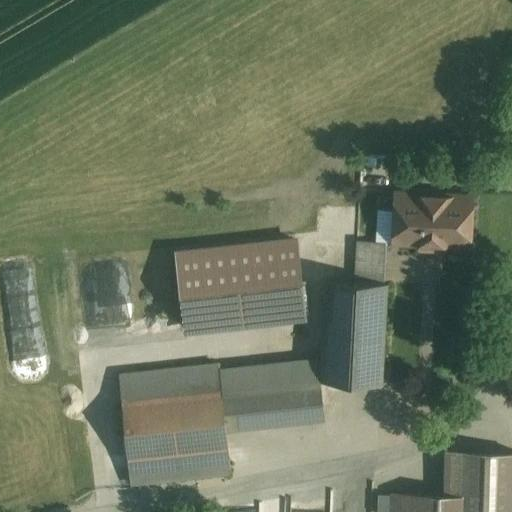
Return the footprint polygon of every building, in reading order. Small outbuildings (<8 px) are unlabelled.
[(393,175),(394,154),(366,154),(365,174),(393,175)] [(468,195),(447,194),(447,192),(423,191),(423,193),(402,192),(400,240),(465,244),(468,195)] [(297,238),(178,250),(186,329),(305,317),(297,238)] [(388,240),(358,239),(356,279),(385,281),(388,240)] [(356,279),(330,278),(324,379),(380,382),(385,281),(356,279)] [(220,363),(120,374),(123,401),(223,391),(220,363)] [(321,379),(223,391),(227,428),(325,417),(321,379)] [(223,391),(123,401),(129,456),(229,445),(228,436),(227,428),(223,391)] [(229,445),(129,456),(132,482),(232,471),(229,445)] [(445,494),(393,492),(392,511),(511,511),(511,451),(465,451),(446,457),(445,494)] [(372,511),(372,497),(336,496),(335,504),(311,503),(310,511),(372,511)]
